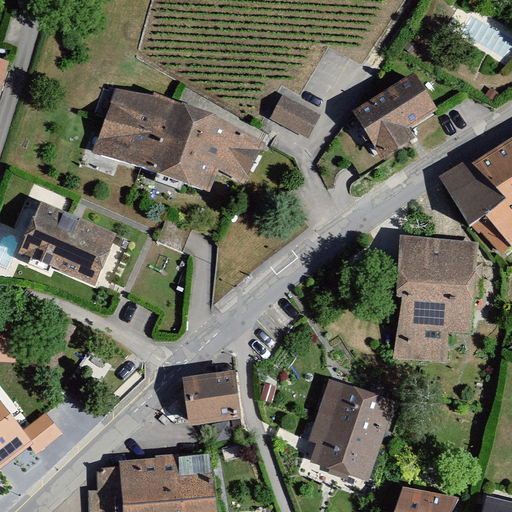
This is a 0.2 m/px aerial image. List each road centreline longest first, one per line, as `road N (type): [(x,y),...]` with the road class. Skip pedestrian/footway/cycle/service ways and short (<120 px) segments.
road 1 (residential): [(511,132),(398,198),(240,316)]
road 2 (residential): [(240,316),(251,411),(286,511)]
road 3 (residential): [(176,373),(32,511)]
road 4 (residential): [(0,295),(25,295),(97,321),(176,373)]
